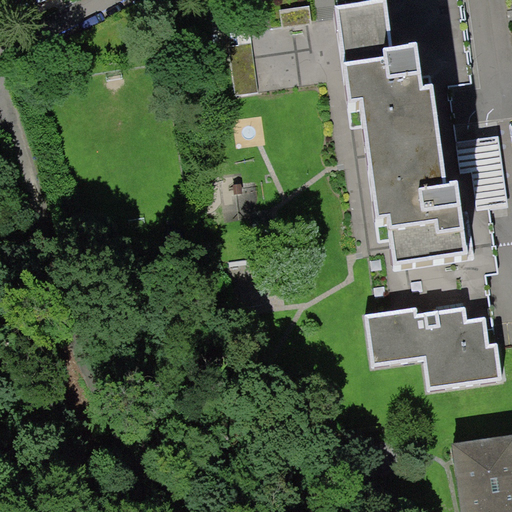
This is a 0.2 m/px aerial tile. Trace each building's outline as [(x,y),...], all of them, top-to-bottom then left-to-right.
[(415,309),(416,310),(417,315),(464,309),(465,310),(467,321),(484,319),(485,320),(486,329),(492,328),(483,275),(498,273),(489,214),(476,215),(471,177),(462,178),(457,144),(445,86),(472,82),(460,0),(453,0),(386,10),(392,60),(409,57),(409,56),(415,55),(416,56),(422,98),(425,97),(425,96),(431,95),(432,96),(439,146),(446,194),(450,194),(449,192),(456,191),(457,192),(468,260),(467,261),(411,269),(415,309)] [(310,23),(308,9),(281,13),(283,27),(310,23)] [(386,10),(384,9),(336,17),(335,18),(340,54),(348,112),(349,113),(359,110),(366,157),(439,146),(432,96),(431,95),(425,96),(425,97),(422,98),(416,56),(415,55),(409,56),(409,57),(392,60),(386,10)] [(238,32),(240,45),(253,43),(251,30),(238,32)] [(498,138),(457,144),(462,178),(471,177),(476,215),(489,214),(509,211),(498,138)] [(450,194),(446,194),(439,146),(366,157),(371,192),(376,226),(377,227),(387,225),(393,270),(394,271),(411,269),(467,261),(468,260),(457,192),(456,191),(449,192),(450,194)] [(501,382),(502,380),(497,346),(496,345),(489,346),(488,338),(486,329),(485,320),(484,319),(467,321),(465,310),(464,309),(417,315),(416,310),(415,309),(365,316),(364,317),(371,367),(372,368),(423,361),(427,391),(428,392),(501,382)] [(511,511),(511,438),(456,447),(464,511),(511,511)]
